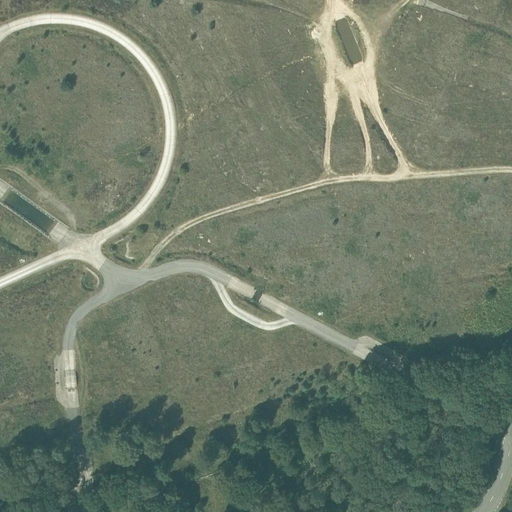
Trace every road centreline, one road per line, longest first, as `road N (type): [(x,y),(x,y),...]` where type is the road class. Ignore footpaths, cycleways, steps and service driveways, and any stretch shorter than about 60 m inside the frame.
road 1 (unknown): [(123,274),(79,313),(70,338),(78,511)]
road 2 (unknown): [(75,250),(83,262),(0,383)]
